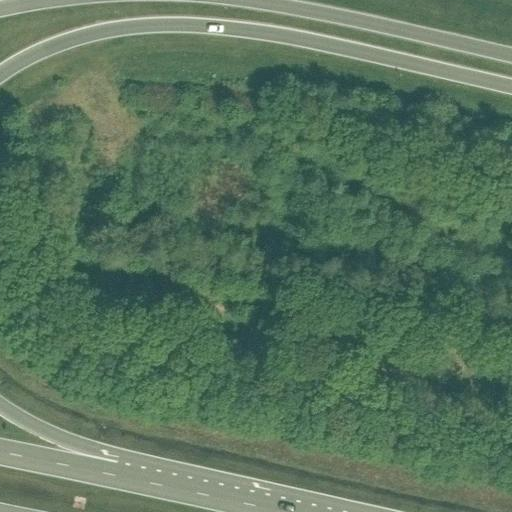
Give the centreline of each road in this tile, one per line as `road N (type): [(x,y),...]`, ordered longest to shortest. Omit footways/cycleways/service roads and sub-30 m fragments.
road 1 (primary): [(0,76),(70,39),(204,27),(324,44),(511,87)]
road 2 (primary): [(511,57),(227,0)]
road 3 (primary): [(276,511),(116,477)]
road 4 (primary): [(116,477),(0,405)]
